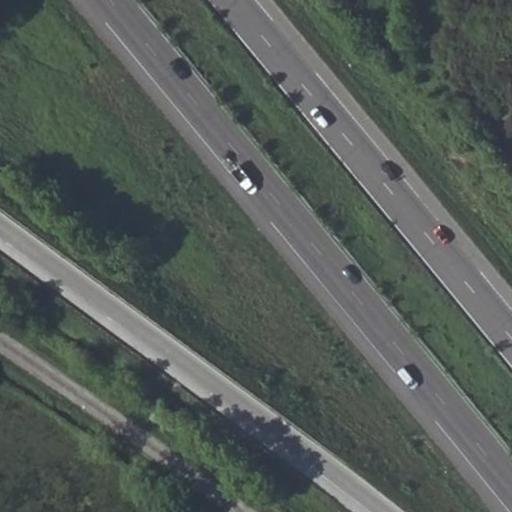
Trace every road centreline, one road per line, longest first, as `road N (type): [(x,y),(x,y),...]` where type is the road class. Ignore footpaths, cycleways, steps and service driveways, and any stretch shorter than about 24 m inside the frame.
road 1 (trunk): [(110,0),(511,485)]
road 2 (trunk): [(0,226),(387,511)]
road 3 (trunk): [(511,337),(232,0)]
road 4 (unclassified): [(0,344),(240,511)]
